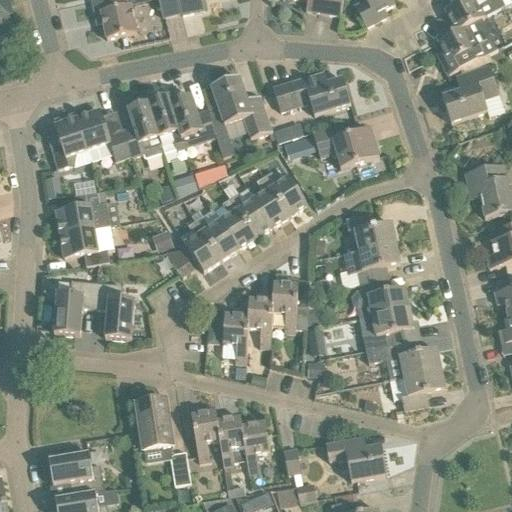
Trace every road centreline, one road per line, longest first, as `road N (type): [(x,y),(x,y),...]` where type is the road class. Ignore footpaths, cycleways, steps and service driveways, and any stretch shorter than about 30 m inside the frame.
road 1 (residential): [(175,373),(171,321),(359,197),(425,176)]
road 2 (residential): [(431,438),(457,430),(477,398),(425,176)]
road 3 (residential): [(175,373),(431,438)]
road 4 (residential): [(22,361),(29,220),(14,101)]
road 5 (residential): [(425,176),(397,83),(373,59),(252,48)]
road 6 (residential): [(252,48),(58,86)]
road 7 (residential): [(22,361),(175,373)]
